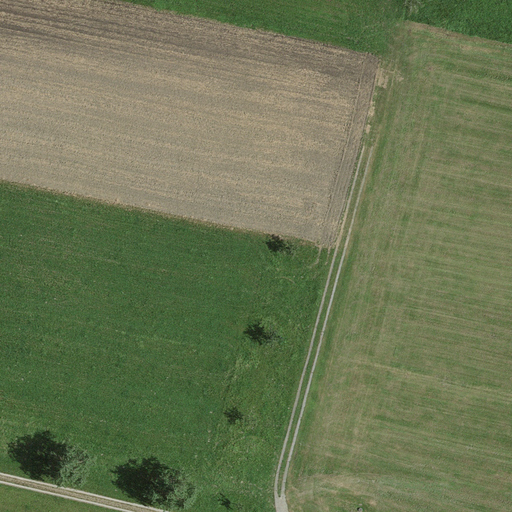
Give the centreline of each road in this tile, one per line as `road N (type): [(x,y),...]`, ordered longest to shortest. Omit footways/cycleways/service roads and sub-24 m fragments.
road 1 (track): [(370,148),(285,478),(286,511)]
road 2 (track): [(0,476),(147,511)]
